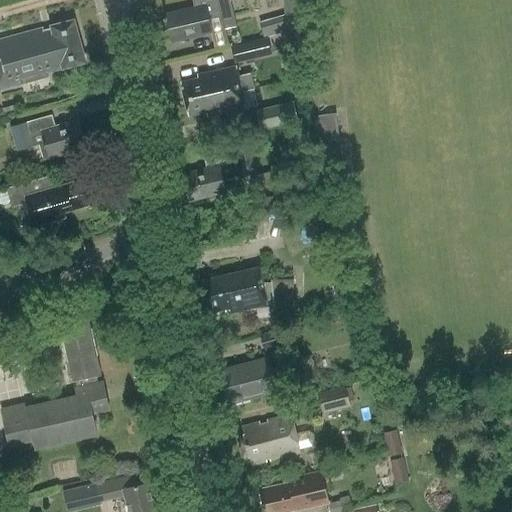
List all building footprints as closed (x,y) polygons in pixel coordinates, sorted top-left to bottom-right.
[(230,44),(219,0),(194,0),(196,7),(167,14),(168,17),(165,18),(165,19),(163,20),(165,30),(170,29),(173,41),(214,32),(217,47),(230,44)] [(288,0),(292,30),(306,29),(302,0),(288,0)] [(46,72),(86,62),(75,20),(0,39),(0,89),(48,77),(46,72)] [(269,38),(232,46),(236,64),(273,55),(269,38)] [(181,83),(185,102),(208,97),(207,91),(222,87),(224,94),(254,88),(251,74),(239,77),(237,68),(199,76),(200,79),(181,83)] [(246,111),(245,108),(258,106),(255,94),(243,97),(242,92),(254,89),(254,88),(224,94),(222,87),(207,91),(208,97),(185,102),(188,117),(207,113),(208,119),(246,111)] [(294,102),(257,110),(263,132),(299,123),(294,102)] [(321,174),(344,171),(337,114),(314,116),(321,174)] [(44,160),(49,159),(49,160),(87,149),(80,122),(56,129),(52,117),(12,128),(18,151),(40,145),(44,160)] [(252,145),(237,149),(243,171),(257,167),(252,145)] [(240,163),(236,149),(204,157),(207,169),(182,176),(189,203),(227,193),(221,167),(240,163)] [(35,227),(66,218),(64,213),(89,206),(82,181),(55,188),(52,177),(8,189),(12,205),(27,200),(35,227)] [(273,283),(262,283),(259,267),(201,281),(209,314),(227,309),(228,314),(268,305),(267,301),(275,299),(279,314),(294,311),(294,277),(273,277),(273,283)] [(89,319),(60,325),(73,381),(76,381),(77,387),(76,387),(78,396),(19,410),(19,406),(2,409),(10,445),(34,439),(36,448),(98,434),(93,414),(110,410),(103,382),(98,383),(97,376),(102,375),(89,319)] [(265,350),(294,341),(290,327),(261,335),(265,350)] [(300,386),(317,382),(310,357),(294,361),(300,386)] [(229,404),(278,391),(270,358),(220,371),(229,404)] [(318,392),(323,413),(351,406),(346,385),(318,392)] [(309,429),(296,432),(292,413),(243,424),(245,433),(238,435),(242,455),(250,453),(252,464),(301,453),(300,448),(311,446),(314,443),(315,441),(314,434),(309,429)] [(397,430),(384,433),(390,456),(403,453),(397,430)] [(404,458),(391,461),(397,484),(409,481),(404,458)] [(329,504),(335,502),(327,468),(305,473),(306,479),(293,482),(260,489),(265,511),(296,511),(296,510),(312,507),(329,504)] [(131,476),(94,484),(62,492),(67,511),(70,511),(99,505),(98,501),(126,495),(130,511),(155,511),(149,483),(133,487),(131,476)] [(335,502),(329,504),(330,511),(342,511),(340,501),(335,502)]
